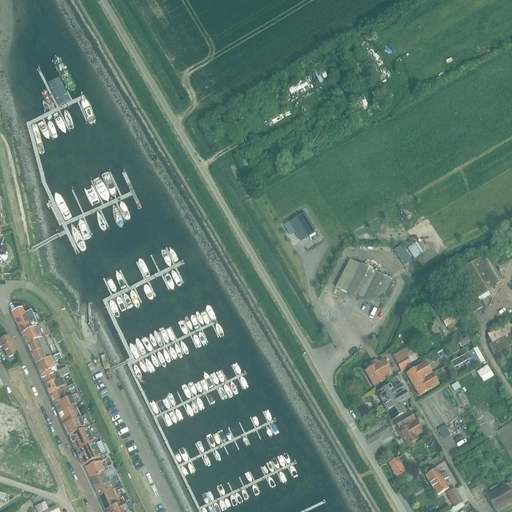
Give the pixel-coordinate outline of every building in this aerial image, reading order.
[(368,34),(361,40),(368,46),(374,40),(368,34)] [(47,83),(59,106),(70,100),(58,77),(47,83)] [(304,213),(289,223),(300,242),(315,232),(304,213)] [(8,256),(8,254),(8,252),(7,250),(5,249),(4,248),(3,248),(1,247),(0,247),(0,263),(2,263),(4,263),(5,262),(7,260),(8,258),(8,256)] [(403,266),(411,260),(404,250),(396,256),(403,266)] [(482,262),(495,285),(502,281),(488,258),(482,262)] [(349,260),(335,288),(377,309),(391,282),(349,260)] [(460,271),(446,279),(468,316),(482,308),(476,298),(460,271)] [(11,313),(21,334),(31,330),(31,328),(37,325),(32,314),(26,317),(21,308),(11,313)] [(457,320),(453,312),(441,319),(446,327),(457,320)] [(42,322),(37,325),(31,328),(31,330),(21,334),(26,345),(43,337),(44,338),(49,335),(42,322)] [(494,354),(511,343),(511,325),(510,326),(508,323),(487,335),(490,340),(486,342),(494,354)] [(8,335),(0,339),(0,347),(2,347),(7,358),(17,353),(12,341),(11,341),(8,335)] [(43,337),(26,345),(35,365),(51,358),(52,357),(48,347),(44,338),(43,337)] [(476,366),(483,362),(476,348),(469,352),(476,366)] [(404,353),(394,359),(401,372),(411,366),(409,363),(415,359),(412,353),(406,357),(404,353)] [(61,359),(59,354),(51,358),(35,365),(40,376),(54,369),(52,363),(61,359)] [(363,370),(365,372),(373,387),(385,381),(383,379),(392,374),(383,359),(363,370)] [(429,376),(432,375),(425,363),(405,374),(412,386),(429,376)] [(40,376),(42,380),(58,373),(55,368),(54,369),(40,376)] [(42,380),(49,395),(71,385),(70,383),(65,385),(62,378),(68,374),(66,369),(58,373),(42,380)] [(429,376),(412,386),(418,397),(438,385),(432,375),(429,376)] [(71,385),(49,395),(54,406),(68,399),(78,395),(75,389),(74,389),(73,387),(74,387),(73,384),(71,385)] [(377,394),(383,404),(405,391),(402,385),(392,391),(390,386),(377,394)] [(409,399),(405,391),(383,404),(390,416),(390,415),(393,421),(406,414),(401,404),(409,399)] [(54,406),(58,415),(73,408),(75,407),(82,404),(80,399),(78,400),(76,396),(78,395),(68,399),(54,406)] [(63,426),(78,419),(80,418),(75,407),(73,408),(58,415),(63,426)] [(14,413),(0,420),(0,429),(2,434),(20,425),(14,413)] [(415,437),(422,433),(411,414),(398,421),(403,429),(399,431),(407,446),(417,440),(415,437)] [(78,419),(63,426),(68,437),(87,429),(90,427),(93,426),(90,421),(83,424),(80,418),(78,419)] [(20,425),(2,434),(7,445),(25,437),(20,425)] [(68,437),(73,448),(94,438),(93,435),(90,436),(87,429),(68,437)] [(439,432),(443,439),(449,435),(446,429),(439,432)] [(25,437),(7,445),(13,457),(31,448),(25,437)] [(100,450),(94,438),(73,448),(82,467),(100,458),(97,451),(100,450)] [(31,448),(13,457),(19,469),(36,460),(31,448)] [(388,465),(396,478),(405,473),(405,472),(415,466),(413,463),(409,465),(404,455),(388,465)] [(113,470),(112,467),(107,469),(103,460),(85,468),(90,480),(113,470)] [(443,481),(449,478),(446,472),(440,476),(436,469),(425,476),(437,496),(448,489),(443,481)] [(90,480),(98,496),(114,489),(111,484),(110,484),(108,480),(116,476),(113,470),(90,480)] [(511,476),(506,480),(508,484),(499,489),(497,485),(489,489),(491,493),(486,496),(495,511),(511,502),(511,476)] [(120,503),(114,489),(98,496),(104,511),(120,503)] [(462,502),(454,489),(446,494),(454,507),(462,502)] [(105,511),(125,511),(132,508),(128,500),(120,504),(120,503),(104,511),(105,511)] [(59,511),(56,506),(49,510),(45,502),(34,507),(36,511),(59,511)]
